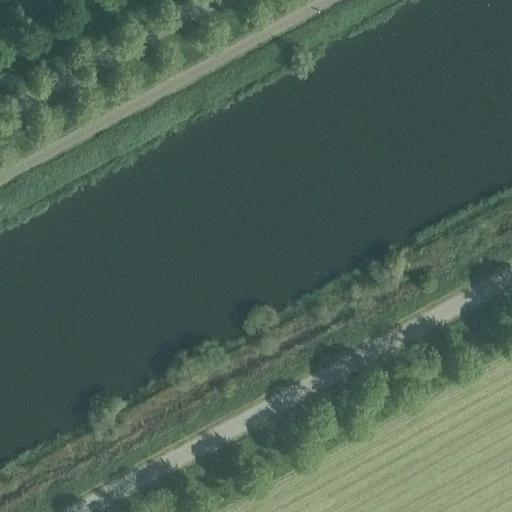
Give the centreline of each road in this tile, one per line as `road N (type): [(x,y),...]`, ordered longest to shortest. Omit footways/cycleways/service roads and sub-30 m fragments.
road 1 (tertiary): [(92,511),(511,281)]
road 2 (residential): [(0,119),(217,0)]
